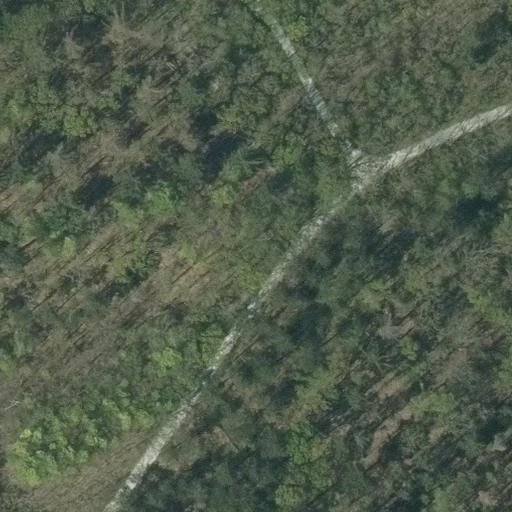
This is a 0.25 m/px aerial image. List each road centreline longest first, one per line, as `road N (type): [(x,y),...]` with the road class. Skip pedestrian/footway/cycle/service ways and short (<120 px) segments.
road 1 (unknown): [(160,0),(243,126),(284,172),(337,203)]
road 2 (unknown): [(337,203),(511,230)]
